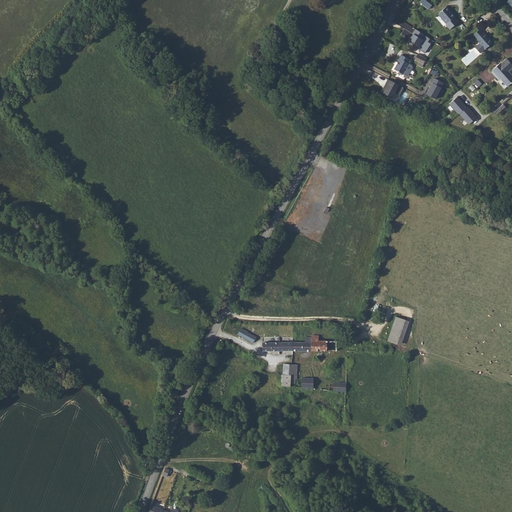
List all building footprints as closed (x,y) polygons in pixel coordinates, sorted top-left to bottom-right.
[(425,0),(420,0),(419,2),(429,8),(432,4),(425,0)] [(447,6),(438,13),(447,24),(446,25),(450,30),(459,22),(455,17),(456,16),(447,6)] [(480,29),(473,35),(480,43),(475,48),(480,53),(492,43),(489,40),(489,38),(480,29)] [(416,30),(410,40),(426,51),(431,44),(428,42),(430,39),(416,30)] [(428,61),(418,57),(416,62),(425,67),(428,61)] [(395,73),(404,77),(410,67),(408,66),(410,63),(401,58),(397,65),(398,66),(395,73)] [(493,70),(492,71),(499,80),(500,78),(507,87),(511,82),(511,75),(508,71),(511,67),(511,65),(506,59),(501,63),(500,61),(492,69),(493,70)] [(434,77),(426,94),(436,99),(444,83),(434,77)] [(389,79),(382,92),(393,98),(400,85),(389,79)] [(457,96),(449,104),(458,114),(459,113),(467,107),(457,96)] [(468,106),(467,107),(459,113),(468,124),(477,117),(468,106)] [(503,108),(494,116),(498,121),(508,112),(503,108)] [(374,294),(367,323),(374,324),(381,296),(374,294)] [(409,321),(395,316),(387,341),(401,346),(409,321)] [(257,337),(241,328),(238,334),(253,343),(257,337)] [(304,345),(301,345),(301,352),(337,353),(338,345),(320,345),(320,340),(312,339),(312,341),(304,341),(304,345)] [(263,352),(299,352),(301,352),(301,345),(263,344),(263,352)] [(291,378),(290,388),(295,388),(295,381),(296,381),(297,367),(283,366),(282,378),(291,378)] [(297,379),(297,389),(313,391),(313,380),(297,379)] [(334,387),(334,394),(346,396),(346,386),(338,386),(338,387),(334,387)]
